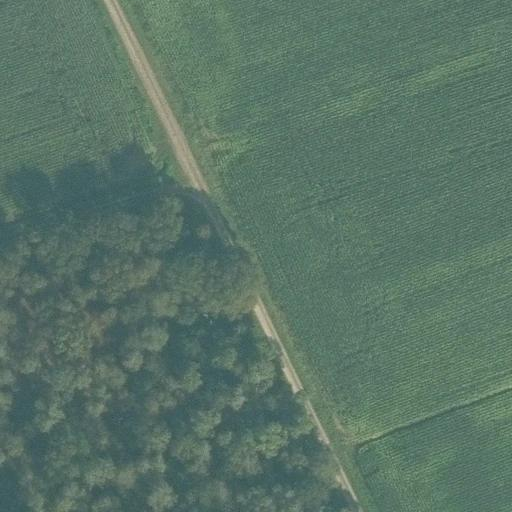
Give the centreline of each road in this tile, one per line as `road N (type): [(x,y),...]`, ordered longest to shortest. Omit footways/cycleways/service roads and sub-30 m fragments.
road 1 (track): [(354,511),(107,0)]
road 2 (track): [(0,244),(194,181)]
